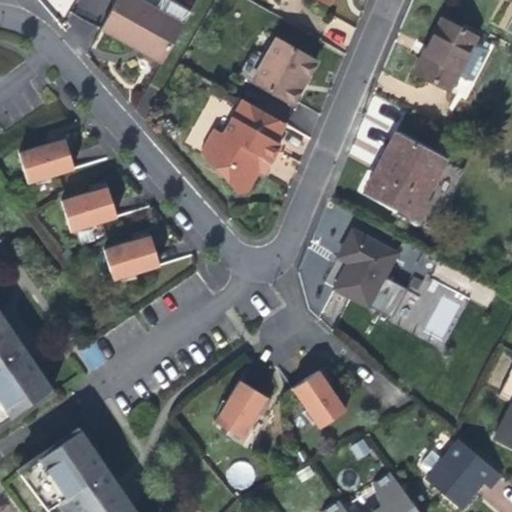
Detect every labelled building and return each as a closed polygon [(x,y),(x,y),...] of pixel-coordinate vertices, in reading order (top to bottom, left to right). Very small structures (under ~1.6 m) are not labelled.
[(175,30),(124,0),(115,0),(95,35),(116,48),(152,69),(175,30)] [(303,0),(317,8),(322,0),(303,0)] [(321,11),(328,0),(322,0),(317,8),(321,11)] [(412,71),(447,89),(473,36),(439,19),(423,50),(412,71)] [(299,88),(309,70),(268,46),(255,69),(243,62),(231,83),(284,114),(299,88)] [(237,202),(251,179),(257,169),(262,172),(263,169),(273,152),(268,149),(278,133),(233,107),(213,140),(205,135),(191,159),(229,205),(237,202)] [(68,136),(66,137),(55,140),(44,144),(23,150),(33,181),(64,172),(78,168),(74,156),(71,143),(68,136)] [(362,189),(411,215),(440,161),(391,136),(379,158),(362,189)] [(256,182),(262,172),(257,169),(251,179),(256,182)] [(118,209),(110,184),(101,186),(97,188),(64,198),(73,229),(106,219),(119,215),(118,209)] [(325,283),(365,304),(393,252),(350,229),(335,256),(338,257),(325,283)] [(117,277),(158,265),(163,263),(158,248),(153,232),(144,235),(139,236),(138,237),(107,246),(117,277)] [(0,423),(14,414),(34,400),(53,387),(50,383),(23,343),(22,342),(22,341),(21,341),(20,340),(19,339),(18,339),(17,339),(17,338),(16,338),(15,338),(14,338),(13,338),(12,338),(11,338),(10,339),(9,339),(8,340),(7,341),(6,341),(0,331),(0,423)] [(96,343),(79,352),(88,372),(106,363),(96,343)] [(306,377),(296,385),(322,423),(350,404),(324,365),(306,377)] [(511,403),(511,402),(511,367),(498,395),(511,403)] [(248,378),(243,375),(240,381),(235,390),(230,397),(220,416),(248,432),(248,431),(251,425),(257,416),(259,413),(271,391),(257,383),(248,378)] [(511,402),(511,403),(493,439),(511,449),(511,402)] [(82,428),(81,427),(62,440),(42,453),(24,466),(51,506),(56,503),(62,511),(140,511),(139,510),(134,504),(124,511),(107,485),(112,482),(112,481),(112,480),(113,480),(113,479),(113,478),(113,477),(113,476),(113,475),(113,474),(113,473),(112,473),(112,472),(112,471),(92,442),(82,428)] [(348,446),(356,460),(371,451),(363,438),(348,446)] [(436,461),(421,479),(456,508),(471,490),(478,482),(485,488),(497,474),(455,439),(436,461)] [(243,490),(255,470),(236,460),(225,480),(243,490)] [(414,511),(388,474),(372,486),(379,507),(371,511),(345,511),(339,502),(326,511),(414,511)]
